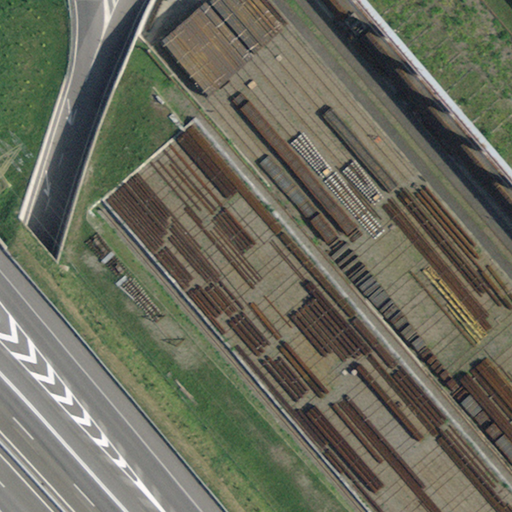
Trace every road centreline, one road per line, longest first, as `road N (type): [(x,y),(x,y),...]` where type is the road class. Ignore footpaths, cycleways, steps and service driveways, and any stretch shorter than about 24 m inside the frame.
road 1 (motorway): [(93,0),(86,61),(0,335)]
road 2 (motorway): [(165,511),(0,338)]
road 3 (motorway): [(92,511),(0,411)]
